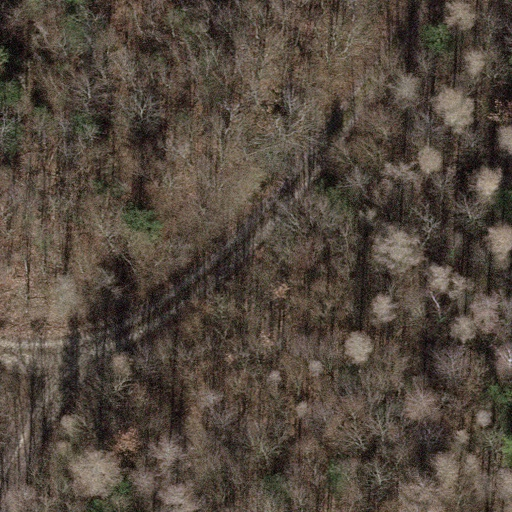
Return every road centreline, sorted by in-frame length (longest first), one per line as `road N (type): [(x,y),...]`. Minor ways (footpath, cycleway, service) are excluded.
road 1 (track): [(421,0),(260,227),(214,272),(84,356)]
road 2 (track): [(511,370),(386,352),(303,324),(214,272)]
road 3 (track): [(84,356),(0,494)]
